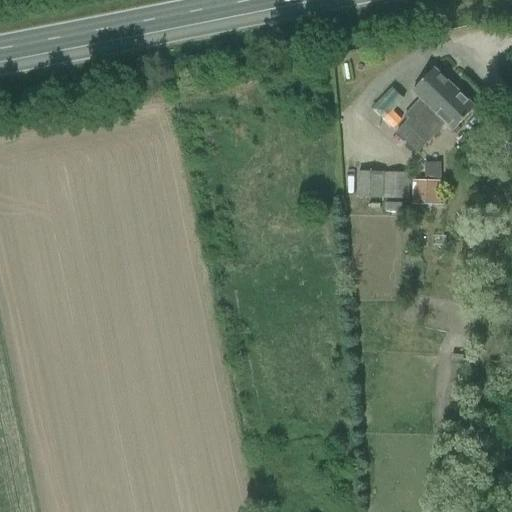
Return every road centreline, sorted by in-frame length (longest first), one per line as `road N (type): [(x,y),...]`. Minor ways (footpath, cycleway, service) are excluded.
road 1 (primary): [(0,49),(250,0)]
road 2 (track): [(0,131),(167,101)]
